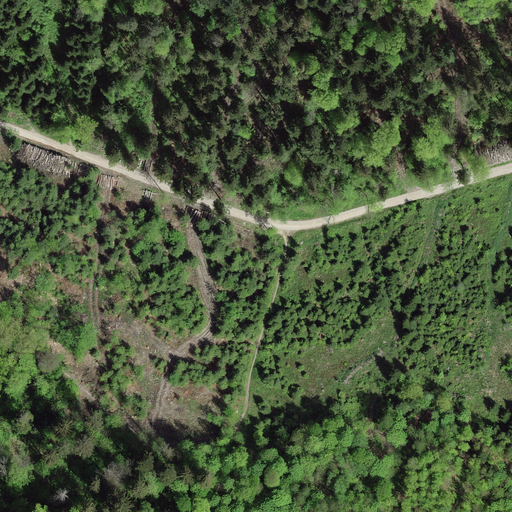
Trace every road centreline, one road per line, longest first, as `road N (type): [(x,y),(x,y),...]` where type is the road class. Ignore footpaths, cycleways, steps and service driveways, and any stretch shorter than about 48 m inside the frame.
road 1 (track): [(0,125),(233,215),(293,225)]
road 2 (track): [(511,168),(293,225)]
